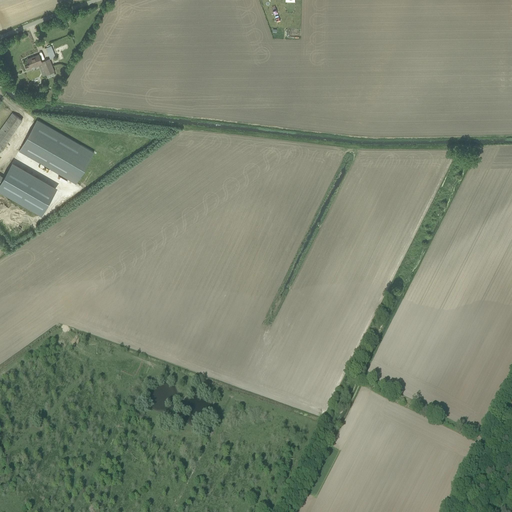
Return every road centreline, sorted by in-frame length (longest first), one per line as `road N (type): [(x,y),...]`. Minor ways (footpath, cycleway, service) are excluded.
road 1 (track): [(490,453),(355,381)]
road 2 (track): [(511,404),(458,511)]
